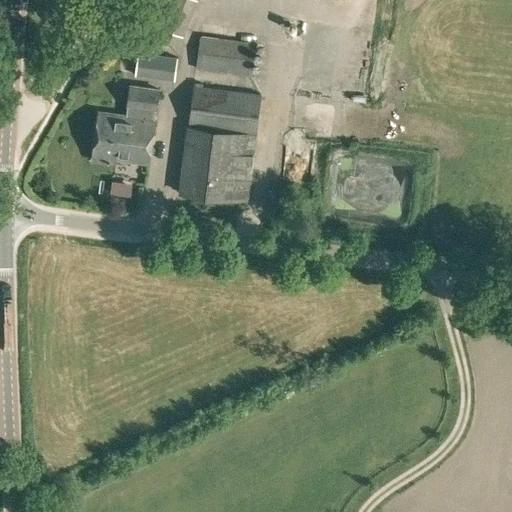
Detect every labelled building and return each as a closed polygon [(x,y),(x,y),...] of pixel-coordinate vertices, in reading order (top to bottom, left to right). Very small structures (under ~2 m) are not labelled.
[(168,0),(158,25),(182,35),(196,0),(168,0)] [(257,32),(238,29),(237,39),(200,34),(196,68),(252,76),(257,32)] [(136,75),(174,81),(178,57),(139,52),(136,75)] [(92,160),(115,163),(116,157),(148,161),(154,118),(156,109),(157,109),(160,88),(129,84),(126,105),(128,105),(126,114),(99,111),(92,160)] [(179,192),(248,201),(257,133),(256,133),(261,92),(193,84),(188,123),(186,123),(179,192)] [(398,188),(380,186),(382,175),(356,173),(352,209),(386,213),(387,206),(396,207),(398,188)] [(268,203),(279,204),(281,190),(269,188),(268,203)]
